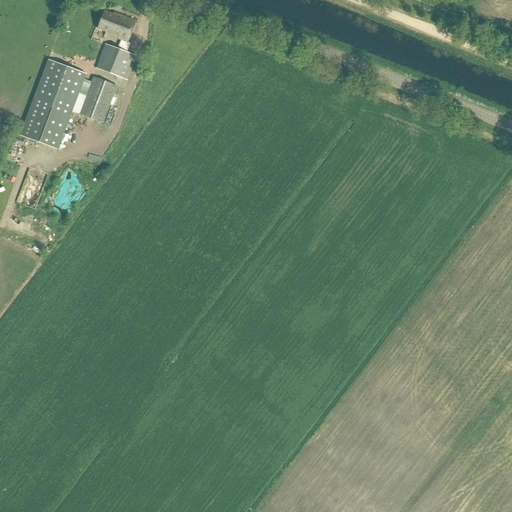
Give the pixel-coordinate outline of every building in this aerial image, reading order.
[(105,33),(128,42),(136,21),(120,15),(119,17),(104,11),(98,27),(106,30),(105,33)] [(137,57),(117,49),(106,44),(97,68),(128,81),(137,57)] [(44,69),(19,137),(57,151),(82,84),(86,74),(49,60),(48,60),(44,69)] [(104,124),(118,86),(94,77),(90,86),(79,114),(104,124)] [(96,158),(100,162),(113,149),(108,145),(96,158)] [(64,171),(68,166),(62,162),(58,168),(64,171)] [(34,170),(23,203),(39,209),(51,176),(34,170)] [(43,239),(55,240),(56,224),(44,223),(43,239)]
